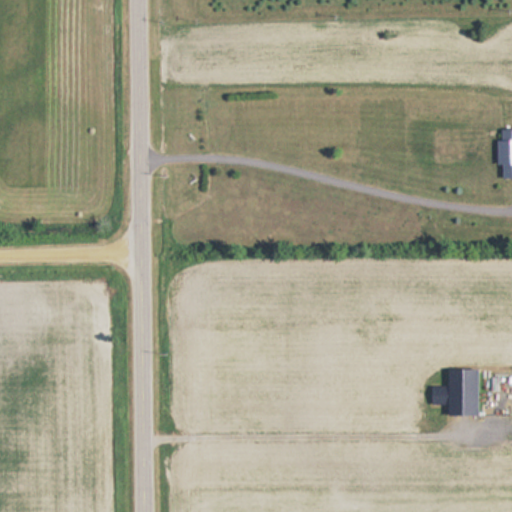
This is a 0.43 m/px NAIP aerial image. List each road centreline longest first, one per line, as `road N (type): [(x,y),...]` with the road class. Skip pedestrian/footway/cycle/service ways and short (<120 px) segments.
road 1 (residential): [(145,511),(138,0)]
road 2 (residential): [(0,261),(141,260)]
